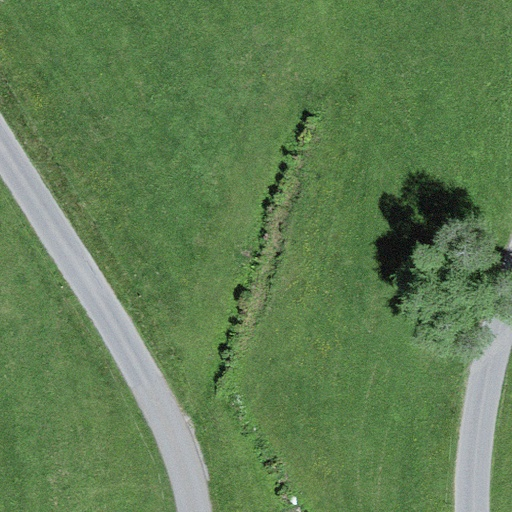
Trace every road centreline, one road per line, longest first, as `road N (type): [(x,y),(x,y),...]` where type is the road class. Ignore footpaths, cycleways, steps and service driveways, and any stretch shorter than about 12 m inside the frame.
road 1 (unclassified): [(0,126),(134,340),(195,511)]
road 2 (unclassified): [(485,511),(497,383),(511,328)]
